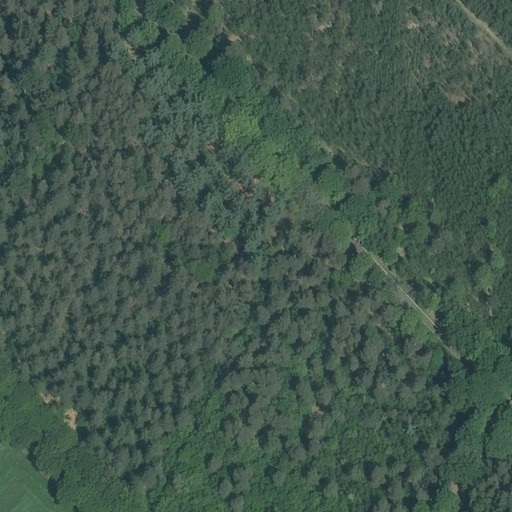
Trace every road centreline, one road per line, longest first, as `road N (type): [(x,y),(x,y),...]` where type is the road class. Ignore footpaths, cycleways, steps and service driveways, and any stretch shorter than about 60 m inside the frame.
road 1 (unknown): [(130,511),(0,367)]
road 2 (unclassified): [(110,511),(0,396)]
